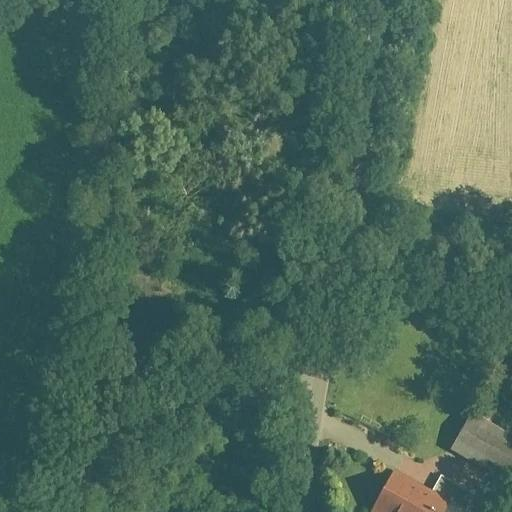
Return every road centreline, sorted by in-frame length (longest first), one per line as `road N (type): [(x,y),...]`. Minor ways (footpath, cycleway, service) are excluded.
road 1 (unclassified): [(376,0),(313,367)]
road 2 (unclassified): [(313,367),(0,508)]
road 3 (track): [(342,218),(511,296)]
road 4 (unclassified): [(313,367),(301,511)]
